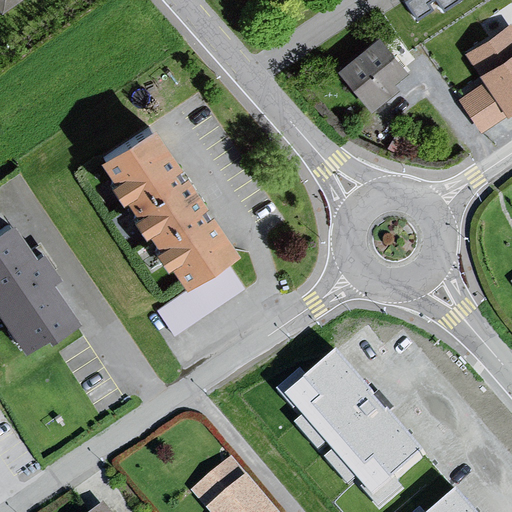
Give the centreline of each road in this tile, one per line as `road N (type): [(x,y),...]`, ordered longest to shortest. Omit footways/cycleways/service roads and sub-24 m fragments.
road 1 (residential): [(5,511),(317,302)]
road 2 (residential): [(184,0),(329,165)]
